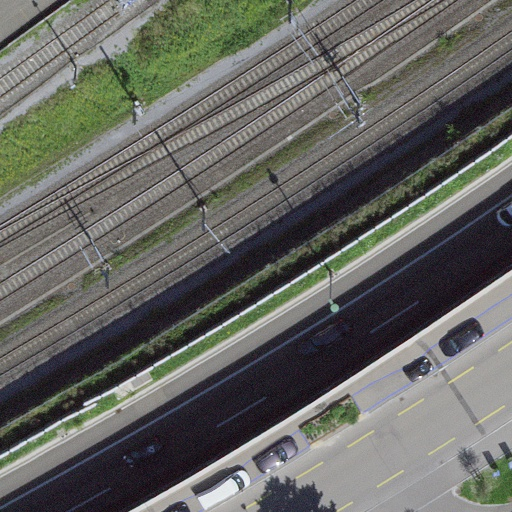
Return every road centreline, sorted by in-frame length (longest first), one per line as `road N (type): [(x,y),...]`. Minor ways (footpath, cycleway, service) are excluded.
road 1 (motorway): [(511,233),(230,420),(63,511)]
road 2 (motorway): [(256,511),(511,349)]
road 3 (tertiary): [(310,511),(511,381)]
